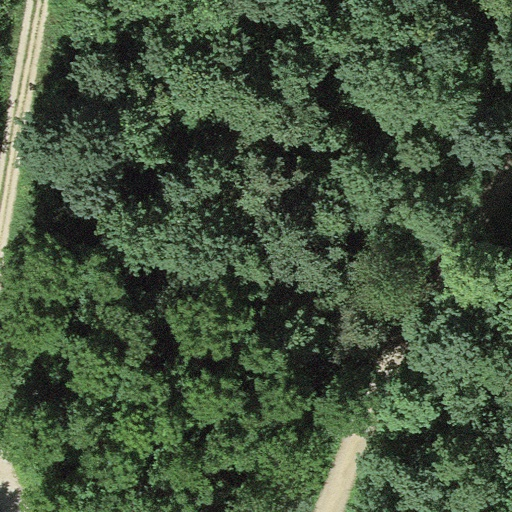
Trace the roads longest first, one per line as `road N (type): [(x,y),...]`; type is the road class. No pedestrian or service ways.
road 1 (track): [(326,511),(335,475),(413,307),(511,155)]
road 2 (track): [(32,0),(0,194)]
